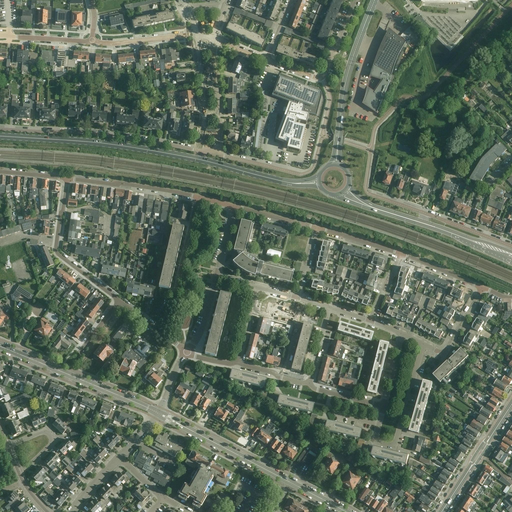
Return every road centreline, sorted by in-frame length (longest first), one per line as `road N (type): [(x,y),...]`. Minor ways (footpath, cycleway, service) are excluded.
road 1 (primary): [(289,182),(134,147),(0,136)]
road 2 (residential): [(199,149),(0,127)]
road 3 (primary): [(334,195),(511,260)]
road 4 (tertiary): [(156,412),(0,346)]
road 5 (residential): [(119,300),(58,253),(65,180)]
road 6 (tertiary): [(289,481),(156,412)]
road 7 (residential): [(156,328),(173,304),(198,197)]
road 8 (residential): [(378,424),(377,442),(395,441),(422,344)]
road 9 (residential): [(65,180),(198,197)]
road 10 (secondary): [(441,511),(511,402)]
